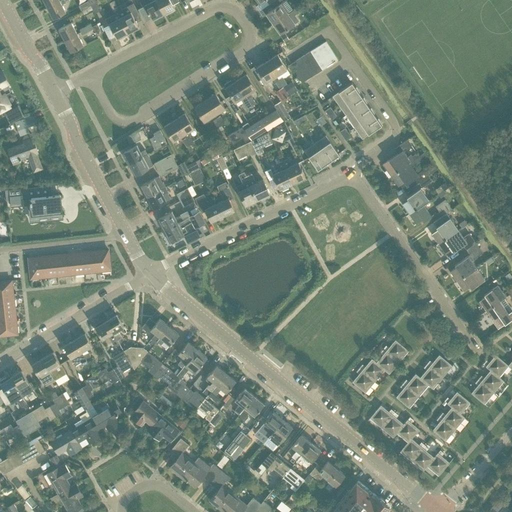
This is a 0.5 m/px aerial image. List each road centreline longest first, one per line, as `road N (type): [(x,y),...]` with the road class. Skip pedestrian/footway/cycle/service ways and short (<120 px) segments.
road 1 (residential): [(439,511),(145,273)]
road 2 (residential): [(90,76),(112,118),(130,119),(246,48),(240,17),(211,13)]
road 3 (residential): [(145,273),(348,174)]
road 4 (residential): [(466,335),(348,174)]
road 5 (residential): [(348,174),(397,127),(330,31)]
road 6 (residential): [(0,362),(145,273)]
road 7 (residential): [(126,237),(55,95)]
road 8 (residential): [(211,13),(90,76)]
road 9 (residential): [(0,250),(126,237)]
